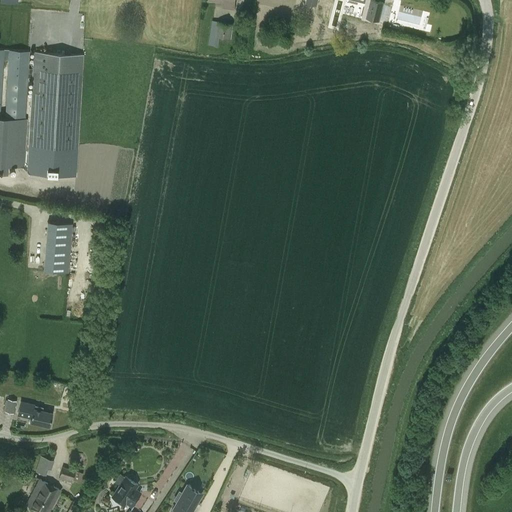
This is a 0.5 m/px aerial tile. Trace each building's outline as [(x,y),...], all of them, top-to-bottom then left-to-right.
[(224,2),(224,7),(234,8),(235,0),(209,0),(224,2)] [(383,3),(372,0),(370,0),(366,19),(379,22),(383,3)] [(218,21),(216,36),(220,36),(231,38),(233,24),(218,21)] [(28,68),(29,50),(0,48),(0,172),(7,173),(7,165),(23,166),(26,118),(25,118),(27,77),(28,77),(33,78),(29,142),(27,173),(75,176),(77,145),(83,54),(34,51),(33,68),(28,68)] [(47,221),(43,269),(67,271),(68,271),(72,223),(47,221)] [(6,411),(14,412),(17,400),(9,398),(6,411)] [(30,421),(49,425),(52,412),(43,410),(44,407),(21,402),(18,414),(31,417),(30,421)] [(53,460),(41,456),(38,465),(48,468),(50,469),(53,460)] [(63,466),(59,478),(71,482),(72,479),(80,482),(83,473),(63,466)] [(126,503),(131,506),(141,491),(136,488),(139,484),(125,475),(124,476),(120,473),(114,481),(119,484),(111,496),(125,505),(126,503)] [(39,479),(26,504),(40,511),(49,511),(61,490),(39,479)] [(173,508),(179,511),(190,511),(202,493),(186,484),(182,493),(179,491),(174,499),(177,501),(173,508)]
